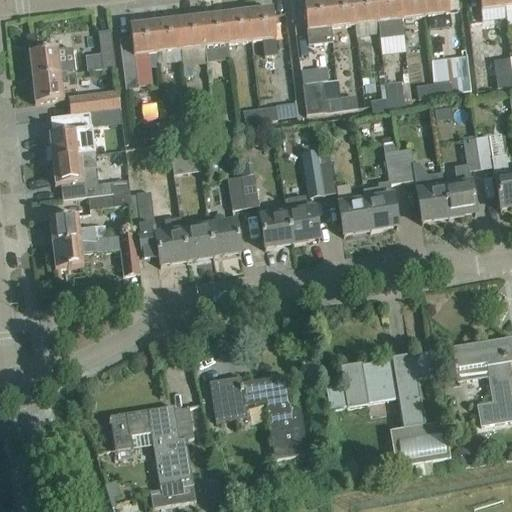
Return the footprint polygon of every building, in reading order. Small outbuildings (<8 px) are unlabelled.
[(335,0),(327,1),(330,31),(354,28),(350,0),(335,0)] [(350,0),(354,28),(378,25),(374,0),(350,0)] [(374,0),(378,25),(380,42),(403,39),(401,22),(398,0),(374,0)] [(398,0),(401,22),(425,20),(422,0),(398,0)] [(422,0),(425,20),(426,19),(427,28),(450,26),(446,0),(422,0)] [(504,10),(502,0),(478,0),(480,13),(491,12),(493,25),(506,24),(504,10)] [(504,10),(506,24),(507,24),(507,25),(511,24),(511,0),(502,0),(504,10)] [(306,34),(330,31),(327,1),(303,4),(306,34)] [(248,14),(252,44),(253,59),(263,57),(264,61),(277,59),(275,43),(288,42),(285,22),(273,23),(272,12),(248,14)] [(224,17),(228,47),(252,44),(248,14),(224,17)] [(201,20),(204,50),(228,47),(224,17),(201,20)] [(201,20),(177,23),(180,53),(204,50),(201,20)] [(153,26),(157,56),(158,56),(158,55),(180,53),(177,23),(153,26)] [(146,58),(157,56),(153,26),(129,29),(131,41),(133,58),(134,58),(145,57),(146,58)] [(115,72),(113,53),(110,33),(98,35),(103,73),(115,72)] [(28,55),(31,81),(75,76),(72,50),(28,55)] [(466,60),(431,64),(433,88),(450,85),(452,99),(471,96),(467,69),(466,60)] [(135,62),(121,64),(125,93),(138,92),(135,62)] [(511,75),(497,78),(499,92),(511,90),(511,75)] [(75,76),(31,81),(34,107),(63,103),(62,91),(77,89),(75,76)] [(384,88),(387,101),(389,115),(413,111),(408,84),(384,88)] [(452,99),(450,85),(433,88),(432,88),(434,101),(452,99)] [(365,95),(376,94),(375,86),(364,87),(365,95)] [(325,117),(323,103),(321,88),(302,90),(306,119),(325,117)] [(434,101),(432,88),(416,90),(418,103),(434,101)] [(78,119),(102,116),(121,114),(119,101),(118,94),(68,100),(70,120),(78,119)] [(339,101),(341,115),(357,112),(355,99),(339,101)] [(341,115),(339,101),(323,103),(325,117),(341,115)] [(389,115),(387,101),(370,104),(372,118),(389,115)] [(275,111),(260,113),(262,126),(277,123),(275,111)] [(260,113),(242,116),(243,128),(262,126),(260,113)] [(214,141),(212,127),(210,114),(194,116),(198,143),(214,141)] [(165,126),(167,140),(183,138),(182,124),(165,126)] [(212,127),(214,141),(232,139),(230,125),(212,127)] [(327,133),(326,125),(313,127),(315,140),(321,139),(327,133)] [(150,143),(167,140),(165,126),(148,129),(150,143)] [(51,163),(80,160),(76,134),(48,137),(51,163)] [(265,135),(249,138),(250,150),(266,147),(265,135)] [(511,209),(511,178),(508,179),(505,158),(492,161),(488,140),(476,142),(481,173),(493,171),(500,214),(501,214),(500,211),(511,209)] [(468,175),(481,173),(476,142),(462,145),(466,169),(453,171),(456,187),(443,190),(441,177),(448,220),(474,216),(474,218),(475,218),(468,175)] [(402,187),(397,155),(396,151),(394,151),(393,147),(383,149),(389,186),(377,188),(378,191),(363,194),(370,233),(395,229),(396,231),(397,231),(390,189),(402,187)] [(448,220),(441,177),(427,179),(418,166),(413,167),(411,152),(397,155),(402,187),(414,185),(421,227),(422,227),(422,224),(448,220)] [(88,201),(115,197),(129,196),(128,185),(97,188),(95,171),(81,173),(80,160),(51,163),(54,189),(60,188),(61,204),(88,201)] [(324,198),(318,163),(317,163),(317,160),(305,162),(306,169),(304,170),(309,201),(324,198)] [(344,237),(370,233),(363,194),(364,203),(351,205),(349,188),(336,190),(332,166),(330,166),(329,161),(318,163),(324,198),(336,196),(343,240),(344,240),(344,237)] [(240,180),(246,212),(259,209),(253,174),(248,171),(239,173),(240,180)] [(232,214),(246,212),(240,180),(227,183),(232,214)] [(131,209),(129,196),(115,197),(117,210),(131,209)] [(187,263),(180,221),(164,224),(166,236),(154,237),(152,227),(154,226),(150,196),(134,198),(140,229),(136,229),(142,265),(159,262),(160,270),(161,270),(161,268),(187,263)] [(117,210),(115,197),(88,201),(89,214),(117,210)] [(305,200),(284,203),(291,246),(317,242),(317,244),(319,244),(312,205),(306,206),(305,200)] [(265,250),(291,246),(284,203),(286,216),(273,218),(272,211),(258,213),(265,253),(266,253),(265,250)] [(51,247),(95,242),(94,231),(83,232),(82,220),(77,221),(77,218),(48,222),(51,247)] [(214,259),(209,228),(182,233),(180,221),(187,263),(214,259)] [(209,228),(214,259),(239,255),(239,257),(240,257),(235,224),(209,228)] [(95,242),(51,247),(54,273),(83,269),(82,256),(96,255),(97,256),(121,253),(123,277),(139,275),(135,238),(95,242)] [(424,339),(425,311),(407,311),(406,338),(424,339)] [(511,365),(511,353),(510,342),(452,351),(455,372),(458,385),(488,380),(492,406),(477,409),(480,431),(511,425),(511,384),(509,366),(511,365)] [(340,370),(343,390),(326,393),(330,412),(347,410),(347,412),(367,409),(367,407),(396,402),(401,433),(389,435),(395,472),(449,463),(443,426),(424,429),(417,382),(434,380),(430,355),(391,361),(391,363),(362,368),(362,366),(340,370)] [(293,412),(288,378),(241,386),(240,380),(209,385),(215,425),(247,420),(245,408),(265,404),(274,463),(307,458),(300,411),(293,412)] [(193,441),(192,430),(189,411),(174,413),(173,409),(109,419),(110,423),(108,423),(108,427),(110,427),(115,454),(131,451),(129,438),(149,434),(158,494),(150,496),(153,511),(195,505),(185,443),(193,441)] [(458,469),(465,467),(470,462),(469,454),(462,450),(455,451),(451,457),(452,465),(458,469)] [(334,469),(335,480),(344,485),(353,484),(359,475),(357,466),(349,460),(340,462),(334,469)] [(206,501),(212,500),(214,509),(225,507),(220,482),(203,485),(206,501)]
